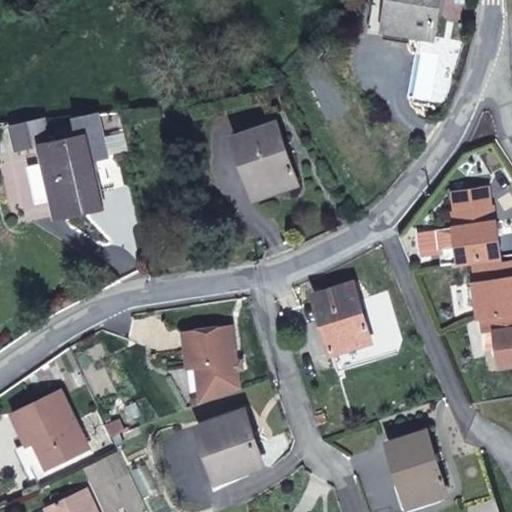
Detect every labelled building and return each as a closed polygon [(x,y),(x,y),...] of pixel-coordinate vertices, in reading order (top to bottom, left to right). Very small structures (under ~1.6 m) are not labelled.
[(432,37),(438,0),(393,0),(388,29),(432,37)] [(108,156),(99,113),(75,118),(80,136),(87,135),(92,159),(108,156)] [(19,123),(24,149),(43,144),(37,119),(19,123)] [(297,184),(276,123),(236,137),(257,198),(297,184)] [(92,159),(87,135),(80,136),(54,142),(69,214),(103,207),(92,159)] [(69,214),(54,142),(43,144),(46,162),(29,166),(38,204),(55,200),(59,217),(69,214)] [(453,193),(456,212),(455,212),(457,227),(496,222),(494,206),(491,188),(453,193)] [(503,257),(498,221),(496,222),(457,227),(456,227),(458,246),(461,263),(475,261),(503,257)] [(458,246),(456,227),(438,230),(441,249),(458,246)] [(441,249),(438,230),(419,233),(421,251),(441,249)] [(504,262),(503,257),(475,261),(476,266),(504,262)] [(511,276),(511,261),(504,262),(476,266),(478,281),(511,276)] [(511,312),(511,276),(478,281),(476,281),(481,317),(496,315),(511,312)] [(372,340),(355,282),(315,295),(332,352),(372,340)] [(511,327),(511,312),(496,315),(482,317),(483,333),(496,331),(496,330),(498,330),(511,327)] [(240,390),(232,326),(185,332),(189,367),(198,366),(203,403),(240,390)] [(511,364),(511,327),(498,330),(496,330),(498,346),(501,366),(511,364)] [(491,348),(498,346),(496,331),(483,333),(486,348),(491,348)] [(89,448),(62,390),(14,413),(29,444),(35,441),(48,468),(89,448)] [(264,465),(245,411),(200,427),(219,481),(264,465)] [(126,431),(121,420),(106,425),(111,436),(119,433),(126,431)] [(448,493),(428,430),(389,443),(409,505),(448,493)] [(125,443),(119,433),(111,436),(117,447),(125,443)] [(98,511),(86,488),(46,507),(49,511),(47,511),(98,511)]
